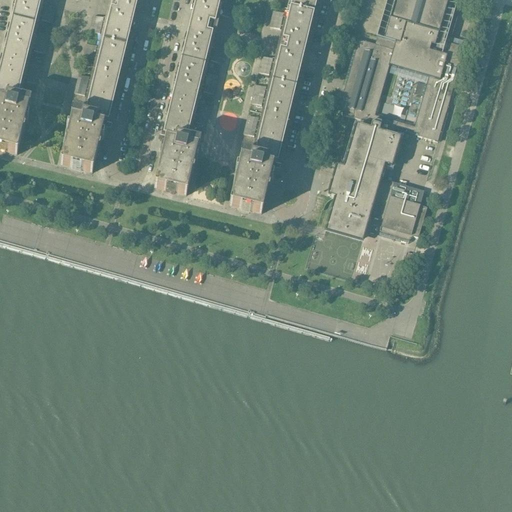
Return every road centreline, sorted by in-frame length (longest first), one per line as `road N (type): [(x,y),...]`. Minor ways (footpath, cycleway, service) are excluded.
road 1 (residential): [(152,0),(112,165),(125,183),(144,168),(185,0)]
road 2 (unclassified): [(419,278),(499,0)]
road 3 (residential): [(337,0),(291,184)]
